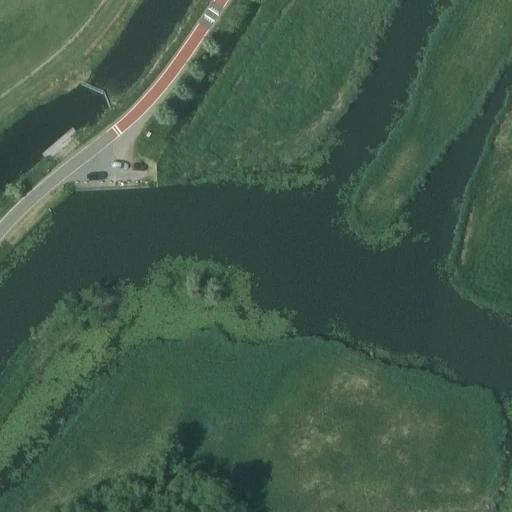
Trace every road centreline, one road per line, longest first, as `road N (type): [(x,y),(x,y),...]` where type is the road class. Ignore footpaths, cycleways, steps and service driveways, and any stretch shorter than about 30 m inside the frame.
road 1 (unclassified): [(0,233),(146,106),(221,0)]
road 2 (track): [(120,0),(93,38),(0,101)]
